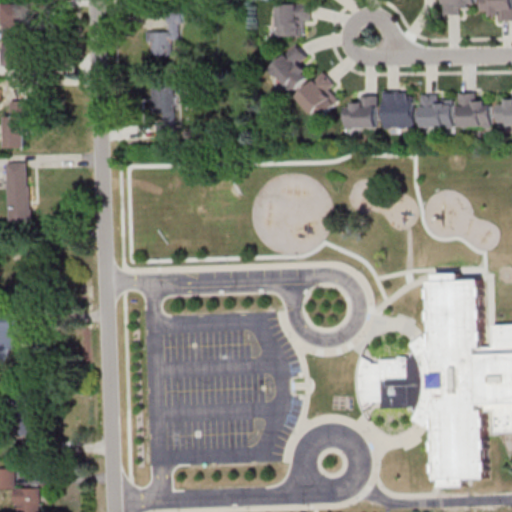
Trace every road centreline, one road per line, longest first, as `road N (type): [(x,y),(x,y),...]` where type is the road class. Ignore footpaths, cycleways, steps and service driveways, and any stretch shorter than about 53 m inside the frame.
road 1 (residential): [(116,511),(97,0)]
road 2 (residential): [(511,55),(430,55),(373,37)]
